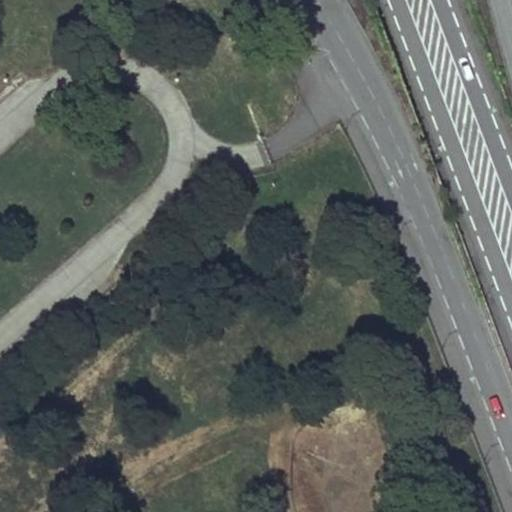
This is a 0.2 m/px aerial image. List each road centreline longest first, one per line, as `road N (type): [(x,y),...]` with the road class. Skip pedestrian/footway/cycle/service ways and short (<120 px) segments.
road 1 (unclassified): [(315,0),(383,120),(511,445)]
road 2 (primary): [(394,0),(511,306)]
road 3 (primary): [(511,201),(437,0)]
